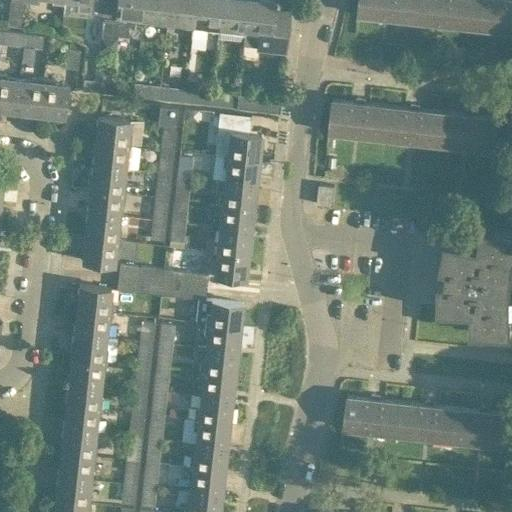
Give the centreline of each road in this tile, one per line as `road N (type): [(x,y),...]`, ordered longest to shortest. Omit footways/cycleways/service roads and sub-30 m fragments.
road 1 (residential): [(282,511),(318,369),(319,329),(293,227),(324,0)]
road 2 (residential): [(0,379),(22,366),(38,184),(19,156),(0,154)]
